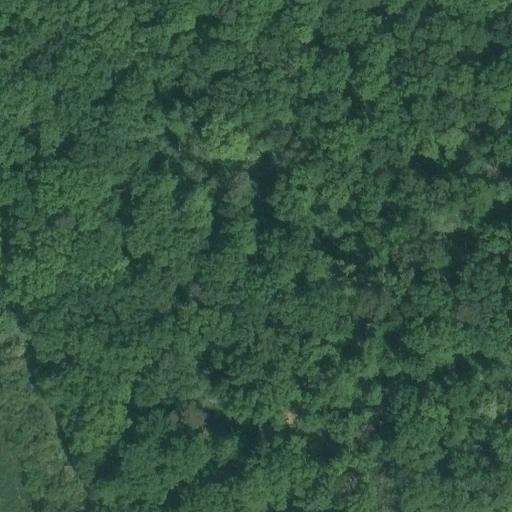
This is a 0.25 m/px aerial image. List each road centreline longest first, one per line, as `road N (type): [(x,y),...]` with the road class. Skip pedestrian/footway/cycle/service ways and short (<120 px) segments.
road 1 (track): [(501,511),(511,502),(511,36),(468,0)]
road 2 (track): [(0,252),(69,451),(118,511)]
